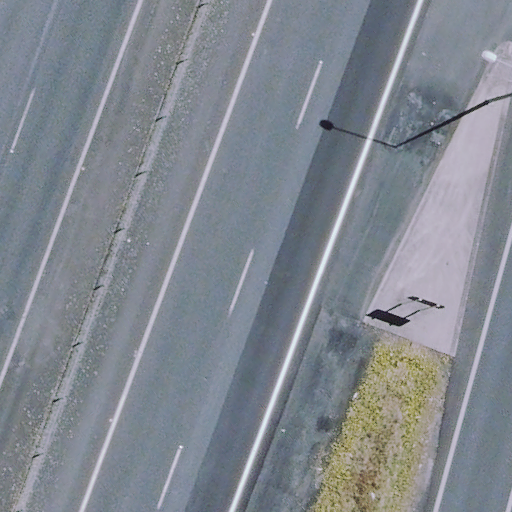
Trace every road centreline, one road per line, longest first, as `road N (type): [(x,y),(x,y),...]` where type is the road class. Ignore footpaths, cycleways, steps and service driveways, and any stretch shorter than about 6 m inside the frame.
road 1 (motorway): [(349,0),(156,511)]
road 2 (motorway): [(0,327),(113,0)]
road 3 (motorway): [(511,369),(474,511)]
